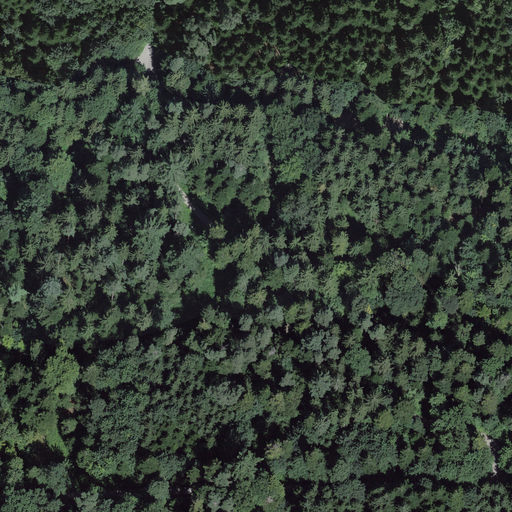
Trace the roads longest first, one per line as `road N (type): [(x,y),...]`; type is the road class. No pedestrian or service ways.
road 1 (track): [(59,85),(113,117),(279,297),(357,346),(413,418),(483,434),(498,457),(499,480)]
road 2 (track): [(499,480),(109,501),(0,499)]
road 3 (track): [(511,156),(192,113),(174,103),(141,57)]
road 4 (track): [(148,74),(136,96),(0,216)]
road 5 (track): [(0,97),(133,65),(152,35)]
road 6 (track): [(511,101),(502,154),(505,239)]
